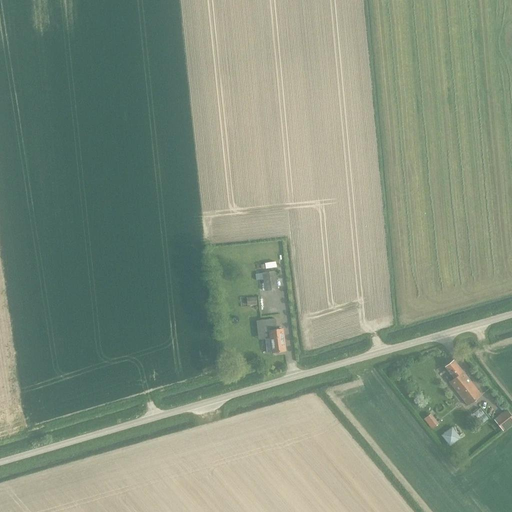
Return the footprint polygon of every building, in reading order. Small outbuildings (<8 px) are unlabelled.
[(263,273),(256,274),(256,280),(264,279),(265,291),(277,289),(275,271),(263,273)] [(247,298),(248,306),(257,305),(257,297),(247,298)] [(263,320),(257,321),(258,332),(264,331),(265,337),(267,353),(273,352),(285,351),(282,329),(276,330),(275,319),(263,320)] [(468,406),(482,395),(454,360),(445,367),(451,374),(446,377),(462,398),(462,399),(468,406)] [(503,431),(511,423),(511,415),(508,410),(495,421),(503,431)] [(436,423),(431,416),(427,420),(432,426),(436,423)]
